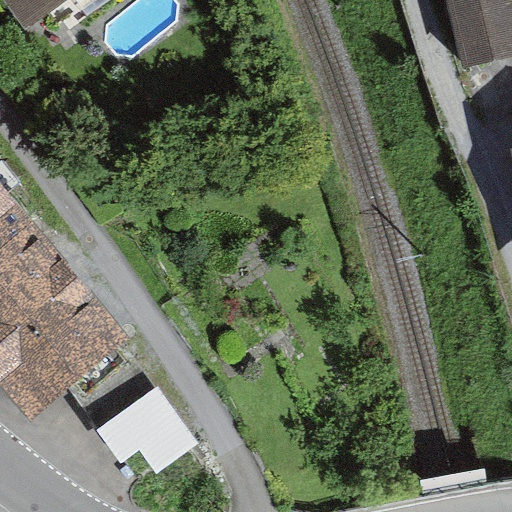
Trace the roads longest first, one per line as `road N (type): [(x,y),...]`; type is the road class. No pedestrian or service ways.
road 1 (residential): [(257,511),(200,398),(0,118)]
road 2 (residential): [(511,255),(418,0)]
